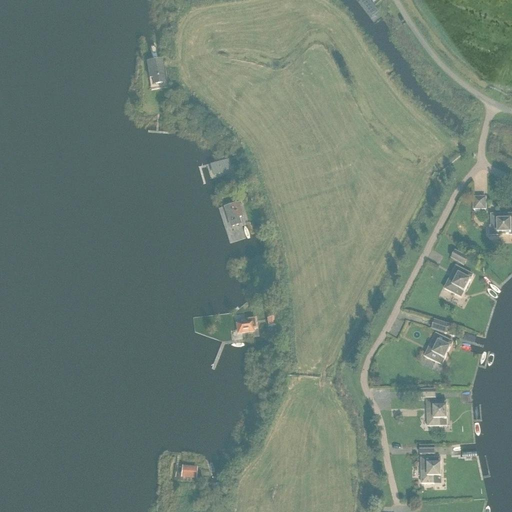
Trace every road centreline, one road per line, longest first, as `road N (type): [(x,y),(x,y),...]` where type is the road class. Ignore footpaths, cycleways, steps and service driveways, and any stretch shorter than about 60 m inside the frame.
road 1 (unclassified): [(395,505),(363,374),(460,184),(480,168)]
road 2 (unclassified): [(394,0),(434,57),(498,108)]
